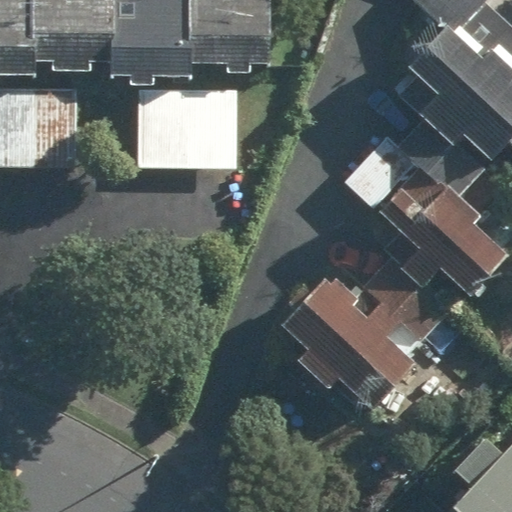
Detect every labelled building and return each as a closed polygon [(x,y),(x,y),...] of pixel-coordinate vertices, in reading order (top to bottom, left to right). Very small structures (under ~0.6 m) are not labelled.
[(0,0),(0,82),(4,83),(4,74),(43,75),(44,59),(60,59),(60,75),(94,76),(95,60),(119,61),(119,76),(140,77),(140,86),(159,86),(159,75),(199,76),(199,61),(232,62),(232,77),(257,77),(257,64),(274,64),(275,0),(0,0)] [(434,0),(462,28),(489,0),(434,0)] [(511,22),(506,17),(489,34),(511,56),(511,22)] [(495,162),(511,145),(511,64),(498,50),(486,62),(453,28),(416,64),(424,73),(405,92),(454,143),(466,131),(495,162)] [(81,90),(0,90),(0,168),(82,168),(81,90)] [(242,92),(144,91),(140,167),(241,171),(242,92)] [(419,164),(387,137),(348,184),(380,210),(419,164)] [(448,191),(424,168),(387,214),(405,230),(391,247),(399,257),(371,286),(388,306),(370,320),(336,280),(286,319),(316,348),(307,362),(333,387),(346,377),(378,412),(424,369),(393,342),(406,326),(425,343),(455,315),(430,292),(447,273),(472,298),(511,257),(511,254),(482,227),(489,218),(455,185),(448,191)] [(475,511),(511,511),(511,450),(462,498),(475,511)] [(403,511),(437,511),(421,495),(403,511)]
